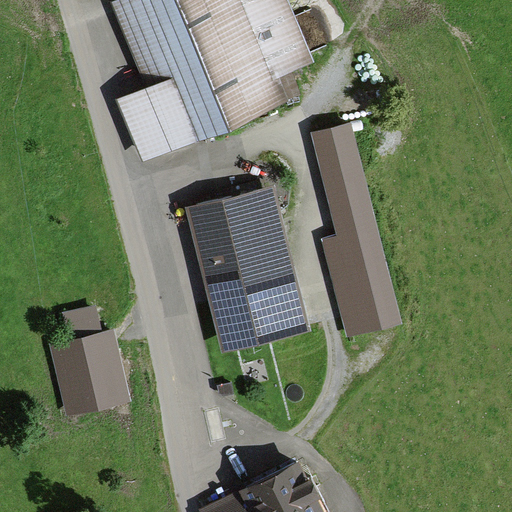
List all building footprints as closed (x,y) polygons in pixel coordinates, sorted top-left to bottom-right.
[(119,0),(161,97),(140,106),(158,150),(286,96),(276,71),(314,55),(290,0),(119,0)] [(303,25),(313,49),(329,42),(319,18),(303,25)] [(403,318),(352,119),(311,129),(337,232),(322,236),(347,333),(403,318)] [(185,202),(221,347),(312,325),(275,180),(185,202)] [(50,339),(67,413),(132,398),(115,324),(102,327),(96,301),(61,309),(67,335),(50,339)] [(302,511),(324,500),(300,457),(203,510),(203,511),(302,511)]
